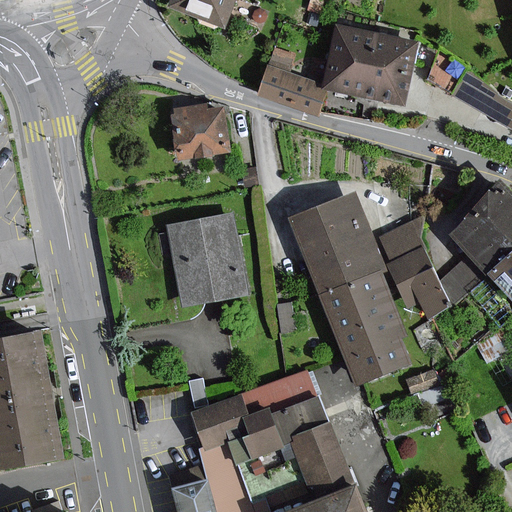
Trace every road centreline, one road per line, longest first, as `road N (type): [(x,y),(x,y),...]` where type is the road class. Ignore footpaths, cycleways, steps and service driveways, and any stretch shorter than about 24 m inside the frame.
road 1 (residential): [(114,10),(173,64),(244,97),(511,175)]
road 2 (tertiary): [(43,100),(124,511)]
road 3 (residential): [(43,100),(88,71),(111,34),(114,10)]
